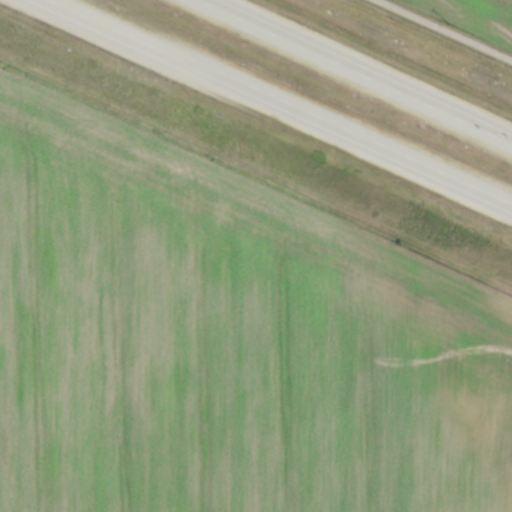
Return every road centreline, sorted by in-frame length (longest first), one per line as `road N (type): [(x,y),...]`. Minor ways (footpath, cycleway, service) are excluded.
road 1 (trunk): [(27,0),(511,220)]
road 2 (trunk): [(511,153),(180,0)]
